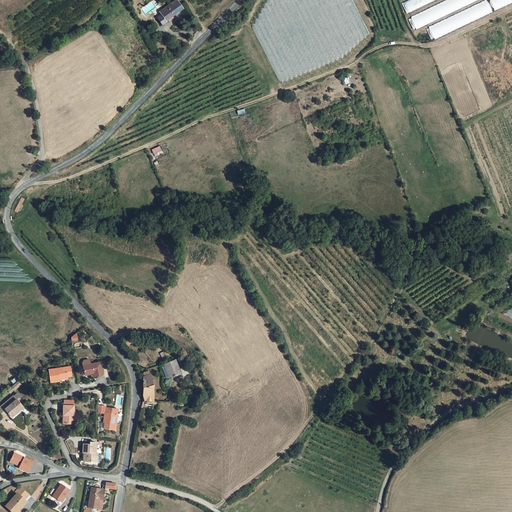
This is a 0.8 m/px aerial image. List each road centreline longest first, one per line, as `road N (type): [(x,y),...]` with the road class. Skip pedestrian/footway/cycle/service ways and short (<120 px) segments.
road 1 (tertiary): [(123,476),(136,384),(129,361),(18,244),(7,208),(22,187),(100,143),(241,0)]
road 2 (unclassified): [(511,385),(459,404),(399,451),(378,511)]
